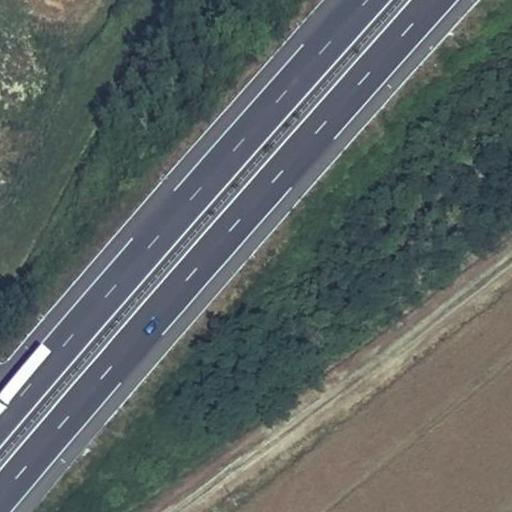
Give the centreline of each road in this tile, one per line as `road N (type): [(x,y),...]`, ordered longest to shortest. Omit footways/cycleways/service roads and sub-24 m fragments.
road 1 (motorway): [(0,498),(434,0)]
road 2 (motorway): [(368,0),(0,420)]
road 3 (track): [(162,511),(511,243)]
